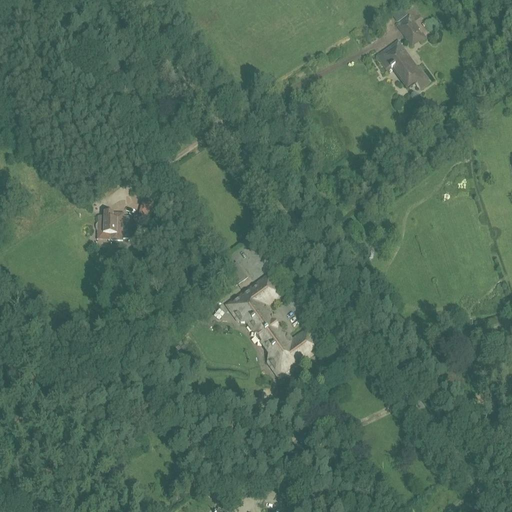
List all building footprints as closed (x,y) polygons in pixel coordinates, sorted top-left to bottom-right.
[(422,43),(427,39),(424,34),(422,35),(419,30),(420,29),(410,15),(396,25),(412,48),(420,41),(422,43)] [(389,72),(393,70),(395,68),(408,87),(415,82),(421,90),(431,83),(422,71),(419,73),(402,50),(397,54),(394,50),(396,49),(394,47),(387,52),(379,58),(389,72)] [(155,203),(145,200),(140,218),(150,220),(155,203)] [(98,231),(97,235),(111,235),(111,241),(123,241),(123,239),(131,239),(129,241),(131,240),(132,239),(133,238),(135,235),(136,233),(137,230),(137,227),(137,225),(137,224),(136,221),(135,219),(134,217),(132,215),(130,214),(129,214),(130,215),(132,217),(124,217),(124,214),(104,213),(104,217),(98,217),(98,223),(97,225),(96,226),(96,228),(97,230),(98,231)] [(269,237),(275,233),(272,229),(266,233),(269,237)] [(236,266),(225,274),(234,286),(244,279),(236,266)] [(269,278),(266,280),(264,279),(259,283),(260,284),(233,303),(229,306),(235,315),(242,324),(248,325),(255,335),(254,339),(258,343),(262,344),(262,345),(269,355),(268,362),(273,370),(281,380),(285,377),(305,363),(304,362),(320,350),(307,332),(292,343),(287,336),(280,335),(278,332),(272,324),(272,323),(269,319),(270,312),(266,306),(281,295),(269,278)]
